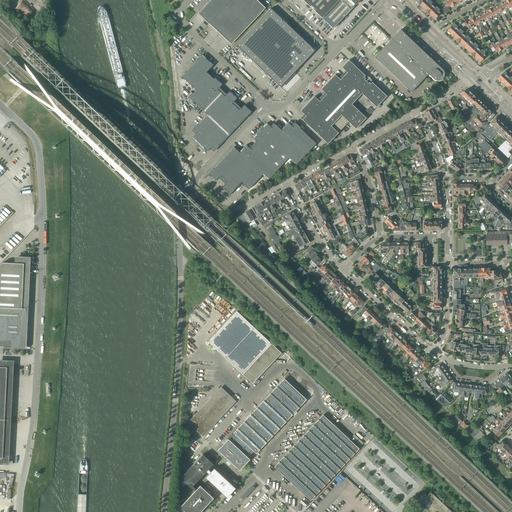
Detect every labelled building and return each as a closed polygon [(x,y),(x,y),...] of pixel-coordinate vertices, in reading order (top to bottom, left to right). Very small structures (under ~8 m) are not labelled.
[(23,0),(15,9),(26,19),(34,11),(23,0)] [(198,14),(209,24),(226,6),(219,0),(211,0),(203,8),(198,14)] [(231,0),(226,6),(237,16),(252,0),(231,0)] [(256,0),(252,0),(237,16),(248,27),(265,8),(256,0)] [(302,0),(322,18),(339,0),(302,0)] [(339,0),(322,18),(333,29),(354,7),(353,6),(355,5),(360,0),(339,0)] [(424,0),(420,6),(423,9),(431,1),(429,0),(428,1),(426,0),(424,0)] [(425,11),(427,13),(433,6),(431,4),(432,3),(431,1),(423,9),(425,11)] [(508,12),(506,8),(503,3),(498,5),(502,12),(505,11),(506,13),(508,12)] [(209,24),(220,34),(237,16),(226,6),(209,24)] [(429,15),(431,16),(438,9),(436,7),(435,8),(433,6),(427,13),(429,15)] [(492,8),(490,10),(493,17),(496,15),(497,18),(499,17),(494,8),(492,9),(492,8)] [(236,46),(265,73),(280,87),(315,51),(271,9),(236,46)] [(438,9),(431,16),(434,20),(440,13),(438,11),(439,10),(438,9)] [(487,11),(485,12),(490,22),(492,21),(491,18),(493,17),(490,10),(487,11)] [(481,15),(485,22),(486,24),(490,22),(485,12),(481,15)] [(481,15),(476,17),(481,26),(483,25),(482,23),(485,22),(481,15)] [(237,16),(220,34),(231,45),(248,27),(237,16)] [(474,18),(472,19),(476,26),(478,25),(480,27),(481,26),(476,17),(475,18),(474,18)] [(476,26),(472,19),(469,21),(470,21),(468,22),(469,24),(473,31),(474,30),(473,28),(476,26)] [(447,31),(450,35),(456,28),(458,27),(454,24),(447,31)] [(450,35),(454,38),(461,31),(460,29),(459,30),(456,28),(450,35)] [(400,30),(397,33),(374,57),(411,92),(428,74),(433,79),(434,80),(435,80),(436,81),(437,81),(438,81),(439,81),(440,81),(441,80),(442,80),(442,79),(443,78),(444,77),(444,76),(444,75),(444,74),(444,73),(444,72),(444,71),(443,71),(443,70),(442,70),(400,30)] [(455,40),(458,42),(464,35),(462,33),(463,32),(461,31),(454,38),(456,40),(455,40)] [(460,44),(461,45),(469,38),(467,36),(466,37),(464,35),(458,42),(460,44)] [(461,45),(465,49),(471,42),(469,40),(470,39),(469,38),(461,45)] [(501,38),(500,39),(505,48),(509,46),(505,38),(502,39),(501,38)] [(499,41),(496,43),(500,51),(503,49),(505,48),(500,39),(498,40),(499,41)] [(465,49),(469,52),(476,44),(474,43),(473,44),(471,42),(465,49)] [(500,51),(496,43),(493,43),(493,42),(491,44),(492,45),(493,47),(495,51),(496,53),(498,52),(500,51)] [(470,54),(472,56),(478,49),(480,48),(478,46),(476,44),(469,52),(470,54)] [(474,57),(476,59),(483,51),(482,50),(480,51),(478,49),(472,56),(474,58),(474,57)] [(483,51),(476,59),(480,62),(486,56),(484,54),(485,53),(483,51)] [(189,98),(196,104),(219,81),(217,79),(215,77),(214,79),(206,72),(212,67),(212,66),(213,65),(212,64),(204,56),(202,55),(201,56),(182,77),(196,90),(189,98)] [(374,84),(372,82),(371,84),(369,82),(368,83),(364,80),(365,79),(364,77),(365,76),(349,60),(342,68),(345,71),(347,73),(344,76),(340,80),(338,78),(335,75),(328,82),(321,89),(325,93),(326,95),(323,98),(320,102),(318,100),(314,97),(307,104),(300,111),(304,115),(306,116),(302,120),(328,144),(338,133),(349,122),(356,129),(366,118),(352,104),(362,94),(368,99),(376,107),(376,108),(387,96),(374,84)] [(497,79),(501,83),(507,76),(505,74),(506,73),(505,71),(497,79)] [(501,83),(505,86),(511,78),(510,77),(509,78),(507,76),(501,83)] [(196,104),(204,111),(221,93),(218,90),(221,86),(223,84),(221,83),(219,81),(196,104)] [(468,101),(474,107),(479,101),(467,90),(460,94),(459,94),(460,94),(462,97),(461,98),(466,103),(468,101)] [(204,111),(207,115),(211,118),(234,95),(231,92),(230,91),(229,92),(225,97),(221,93),(204,111)] [(234,95),(211,118),(218,125),(236,107),(232,104),(236,99),(237,98),(236,97),(234,95)] [(411,104),(413,102),(408,98),(407,100),(406,99),(404,101),(403,100),(402,102),(406,106),(408,105),(410,103),(411,104)] [(452,110),(456,108),(451,99),(447,101),(452,110)] [(465,126),(474,135),(486,122),(487,123),(494,116),(479,101),(474,107),(470,111),(466,115),(462,120),(465,126)] [(218,125),(227,133),(231,130),(233,132),(252,112),(246,106),(244,105),(243,106),(239,110),(236,107),(218,125)] [(427,117),(434,114),(437,112),(438,112),(440,111),(438,106),(425,113),(427,117)] [(461,111),(466,115),(470,111),(465,106),(461,111)] [(434,122),(436,121),(440,119),(439,117),(436,118),(434,114),(427,117),(430,122),(433,120),(434,122)] [(193,139),(199,145),(218,125),(211,118),(207,115),(194,129),(197,133),(193,137),(192,138),(193,139)] [(493,128),(497,132),(504,125),(496,117),(490,123),(494,127),(493,128)] [(437,126),(439,131),(448,127),(446,123),(445,123),(444,121),(442,122),(440,119),(436,121),(438,124),(437,124),(438,126),(437,126)] [(411,120),(409,122),(412,128),(414,127),(415,127),(416,129),(419,127),(415,120),(412,122),(411,120)] [(486,122),(474,135),(477,137),(481,132),(486,127),(488,125),(486,124),(487,123),(486,122)] [(260,131),(289,158),(296,165),(306,154),(281,130),(275,125),(272,128),(268,125),(267,123),(265,125),(260,131)] [(286,124),(281,130),(306,154),(317,143),(297,124),(293,128),(289,124),(288,123),(286,124)] [(404,124),(400,127),(403,133),(405,131),(408,135),(410,134),(404,124)] [(218,125),(199,145),(205,151),(206,151),(207,152),(208,151),(212,147),(216,150),(229,136),(227,134),(227,133),(218,125)] [(503,136),(506,139),(511,133),(511,132),(504,125),(497,132),(502,137),(503,136)] [(439,131),(441,136),(452,131),(455,129),(457,128),(455,126),(451,130),(451,129),(449,130),(448,127),(439,131)] [(400,127),(395,129),(402,142),(404,141),(404,140),(401,134),(403,133),(400,127)] [(395,129),(391,132),(394,138),(397,136),(400,143),(400,142),(401,143),(402,142),(395,129)] [(441,136),(443,140),(449,138),(448,135),(452,134),(457,131),(456,131),(457,130),(455,129),(452,131),(441,136)] [(258,143),(255,147),(278,169),(289,158),(260,131),(254,137),(253,138),(254,139),(258,143)] [(505,140),(503,143),(507,146),(509,145),(511,148),(511,147),(511,133),(506,139),(505,140)] [(386,134),(382,136),(385,143),(388,141),(392,149),(389,150),(391,153),(391,152),(395,150),(392,144),(386,134)] [(489,142),(485,138),(481,134),(479,136),(487,144),(489,142)] [(443,140),(445,145),(455,141),(459,138),(458,137),(455,139),(453,140),(452,137),(449,138),(443,140)] [(445,145),(447,150),(453,147),(457,146),(456,143),(460,140),(459,138),(455,141),(445,145)] [(377,139),(373,141),(376,147),(379,146),(381,150),(383,153),(385,152),(383,149),(377,139)] [(492,158),(491,159),(492,161),(495,163),(496,162),(500,166),(505,161),(483,140),(478,146),(481,149),(484,151),(492,158)] [(373,141),(369,144),(376,156),(378,155),(376,152),(374,149),(376,147),(373,141)] [(503,143),(501,145),(506,151),(507,150),(508,151),(508,150),(509,151),(511,148),(509,145),(507,146),(503,143)] [(364,146),(368,153),(369,154),(371,153),(372,155),(374,157),(376,156),(369,144),(364,146)] [(416,148),(418,153),(424,150),(423,145),(422,146),(421,144),(417,145),(416,144),(410,147),(411,150),(416,148)] [(239,152),(245,158),(256,168),(263,175),(268,180),(278,169),(255,147),(251,150),(247,146),(246,145),(245,146),(239,152)] [(506,151),(501,145),(498,148),(508,158),(511,155),(508,152),(509,151),(508,150),(508,151),(507,150),(506,151)] [(368,153),(364,146),(362,148),(362,149),(359,150),(362,156),(369,168),(374,165),(369,154),(368,153)] [(220,176),(224,179),(245,158),(239,152),(234,147),(208,174),(214,180),(215,181),(216,180),(220,176)] [(450,154),(451,156),(452,156),(455,154),(457,153),(456,152),(455,152),(453,147),(447,150),(449,155),(450,154)] [(415,157),(416,159),(426,155),(424,150),(418,153),(419,156),(415,157)] [(421,160),(422,162),(428,160),(426,155),(416,159),(414,159),(411,161),(408,161),(409,163),(414,162),(421,160)] [(447,165),(453,169),(459,161),(456,159),(455,162),(452,159),(453,158),(452,156),(451,156),(445,159),(447,165)] [(344,157),(340,160),(346,171),(348,170),(345,165),(347,163),(344,157)] [(245,158),(224,179),(227,183),(223,187),(222,188),(230,195),(242,182),(256,168),(245,158)] [(490,159),(484,159),(484,169),(491,169),(491,168),(492,168),(492,167),(499,167),(495,163),(492,161),(491,159),(490,159)] [(340,160),(335,162),(339,168),(341,167),(343,171),(345,174),(347,173),(346,171),(340,160)] [(412,168),(413,171),(419,169),(430,165),(428,160),(422,162),(419,163),(419,166),(412,168)] [(459,161),(453,169),(459,174),(459,173),(465,173),(465,168),(465,164),(461,163),(459,161)] [(335,162),(331,165),(338,177),(340,176),(336,169),(339,168),(335,162)] [(331,165),(326,167),(331,175),(334,174),(336,178),(338,177),(331,165)] [(419,169),(413,171),(414,173),(417,172),(418,173),(420,172),(421,174),(431,170),(430,165),(419,169)] [(326,167),(322,170),(329,182),(330,181),(329,179),(329,178),(329,177),(331,175),(326,167)] [(351,170),(353,173),(354,176),(360,173),(357,167),(351,170)] [(263,175),(256,168),(242,182),(249,189),(263,175)] [(373,170),(375,176),(383,174),(385,173),(384,171),(383,168),(380,169),(380,168),(373,170)] [(317,172),(321,178),(322,180),(324,179),(327,184),(329,183),(329,182),(322,170),(317,172)] [(313,174),(309,177),(314,187),(319,184),(313,174)] [(376,176),(378,184),(385,181),(383,174),(375,176),(376,176)] [(346,190),(351,188),(362,185),(359,175),(349,181),(350,185),(345,188),(346,190)] [(309,177),(304,179),(310,189),(312,188),(314,187),(309,177)] [(511,183),(505,177),(502,180),(505,184),(507,182),(511,185),(511,183)] [(300,182),(305,191),(307,190),(309,193),(311,192),(310,189),(304,179),(300,182)] [(509,187),(505,184),(502,180),(499,183),(501,185),(499,187),(504,192),(509,187)] [(378,184),(380,191),(388,189),(386,181),(385,181),(378,184)] [(303,192),(305,191),(300,182),(297,183),(298,184),(295,186),(298,192),(301,190),(303,192)] [(474,184),(468,184),(469,191),(469,194),(474,194),(474,191),(476,191),(476,186),(474,186),(474,184)] [(380,191),(382,199),(390,196),(388,189),(380,191)] [(285,190),(281,192),(284,198),(287,197),(289,200),(291,199),(285,190)] [(350,199),(353,198),(364,195),(363,190),(356,191),(357,194),(352,195),(349,197),(350,199)] [(281,192),(276,194),(283,206),(285,205),(284,203),(282,200),(284,198),(281,192)] [(276,194),(272,197),(276,203),(278,202),(281,207),(283,206),(276,194)] [(481,200),(484,202),(488,198),(484,194),(482,196),(481,194),(477,198),(480,200),(481,200)] [(383,206),(391,204),(393,203),(394,203),(393,201),(391,202),(390,196),(382,199),(384,206),(383,206)] [(272,197),(268,199),(273,209),(274,211),(276,210),(273,204),(276,203),(272,197)] [(482,205),(484,206),(480,210),(479,212),(480,214),(482,211),(484,209),(492,201),(488,198),(484,202),(482,205)] [(268,199),(263,202),(267,208),(269,207),(270,209),(270,208),(271,210),(273,209),(268,199)] [(309,205),(312,209),(319,206),(315,199),(312,201),(313,203),(309,205)] [(352,206),(353,208),(366,205),(365,200),(359,201),(359,204),(352,206)] [(487,209),(489,211),(496,204),(492,201),(484,209),(485,210),(486,210),(486,211),(487,209)] [(267,208),(263,202),(259,204),(264,214),(266,213),(264,209),(267,208)] [(391,204),(383,206),(385,213),(392,211),(391,211),(393,210),(394,209),(393,205),(394,205),(394,204),(393,204),(393,203),(391,204)] [(264,214),(259,204),(254,207),(258,213),(255,214),(262,226),(269,222),(268,221),(267,219),(263,221),(260,216),(264,214)] [(312,209),(314,214),(324,208),(321,204),(319,206),(312,209)] [(488,217),(490,218),(499,208),(496,204),(489,211),(491,213),(488,217)] [(314,214),(317,218),(326,213),(324,208),(314,214)] [(496,219),(497,218),(498,216),(503,211),(499,208),(490,218),(489,219),(490,221),(494,217),(496,219)] [(367,210),(361,211),(358,212),(360,221),(362,221),(369,219),(368,215),(369,215),(367,210)] [(243,214),(248,223),(254,220),(249,211),(243,214)] [(283,219),(281,220),(282,223),(285,221),(295,216),(292,211),(286,215),(282,217),(283,219)] [(387,214),(388,216),(383,221),(388,226),(393,221),(390,218),(396,212),(395,211),(394,212),(387,214)] [(494,225),(496,226),(507,215),(503,211),(498,216),(497,218),(499,220),(494,225)] [(317,218),(319,222),(328,217),(326,213),(317,218)] [(507,215),(496,226),(492,230),(494,232),(504,221),(506,223),(511,218),(510,218),(507,215)] [(287,225),(287,226),(297,220),(295,216),(285,221),(287,225)] [(319,222),(322,227),(328,223),(327,221),(329,219),(328,217),(319,222)] [(346,219),(335,225),(333,226),(334,228),(344,223),(346,225),(348,224),(346,219)] [(393,221),(388,226),(392,230),(393,231),(400,231),(400,224),(403,221),(401,219),(398,222),(398,223),(397,224),(393,221)] [(286,232),(290,230),(300,225),(297,220),(287,226),(289,229),(285,230),(286,232)] [(437,222),(432,222),(432,230),(441,230),(441,222),(441,220),(438,220),(437,221),(437,222)] [(432,230),(432,222),(423,223),(423,231),(432,230)] [(324,231),(326,236),(333,232),(332,230),(334,228),(333,226),(324,231)] [(360,232),(361,233),(366,239),(372,235),(367,229),(366,230),(364,228),(360,231),(360,232)] [(292,235),(295,239),(304,234),(302,229),(296,233),(292,235)] [(352,241),(346,247),(352,252),(357,247),(356,247),(359,244),(355,239),(354,238),(351,231),(349,232),(348,232),(351,240),(352,241)] [(506,231),(493,232),(486,232),(486,234),(485,234),(486,245),(506,245),(506,244),(509,244),(509,234),(506,234),(506,231)] [(333,232),(326,236),(329,240),(332,238),(333,240),(336,238),(333,232)] [(366,239),(361,233),(356,237),(360,243),(366,239)] [(295,239),(297,243),(307,238),(304,234),(295,239)] [(307,238),(297,243),(299,248),(309,243),(307,238)] [(418,257),(418,258),(426,258),(426,250),(426,242),(423,243),(423,249),(418,249),(418,255),(417,255),(417,257),(418,257)] [(393,254),(389,261),(391,263),(395,257),(395,253),(398,253),(398,250),(398,243),(393,243),(393,254)] [(304,258),(306,259),(313,251),(314,250),(311,246),(306,251),(308,254),(304,258)] [(340,251),(347,258),(352,252),(346,247),(344,250),(341,248),(340,250),(340,251)] [(312,259),(312,260),(316,255),(317,254),(313,251),(306,259),(308,261),(309,262),(312,259)] [(316,255),(312,260),(309,263),(314,268),(320,261),(319,260),(320,259),(316,255)] [(366,255),(360,261),(366,266),(371,261),(366,255)] [(0,308),(22,309),(23,271),(29,272),(29,259),(19,258),(18,264),(3,263),(0,265),(0,308)] [(426,258),(418,258),(418,267),(418,273),(421,273),(421,267),(426,267),(426,258)] [(360,261),(356,266),(361,271),(364,268),(367,271),(369,269),(366,266),(360,261)] [(376,264),(370,270),(372,271),(373,272),(376,269),(378,266),(376,264)] [(319,269),(324,274),(329,269),(325,266),(324,267),(323,265),(319,269)] [(433,267),(433,277),(441,277),(441,269),(441,268),(441,267),(440,267),(433,267)] [(453,269),(453,289),(461,289),(461,285),(464,285),(464,280),(460,280),(460,277),(464,277),(463,269),(463,268),(458,269),(453,269)] [(481,269),(480,269),(481,283),(481,287),(483,286),(483,279),(483,277),(489,277),(489,271),(489,269),(486,269),(486,268),(481,268),(481,269)] [(302,272),(308,278),(312,273),(314,275),(318,271),(316,269),(312,273),(310,271),(307,274),(303,271),(302,272)] [(319,284),(320,286),(333,273),(329,269),(324,274),(321,278),(323,280),(320,283),(319,284)] [(472,269),(463,269),(464,277),(464,280),(464,285),(467,285),(467,277),(472,277),(472,269)] [(480,269),(472,269),(472,277),(478,277),(478,279),(478,283),(481,283),(480,269)] [(497,271),(489,271),(489,277),(489,282),(492,282),(493,282),(493,281),(493,279),(498,273),(497,272),(497,271)] [(368,277),(373,282),(378,277),(373,272),(368,277)] [(331,281),(336,276),(333,273),(320,286),(321,287),(323,285),(323,286),(327,282),(329,284),(331,281)] [(373,282),(377,285),(387,275),(385,273),(380,278),(378,277),(373,282)] [(502,281),(500,273),(499,274),(498,273),(493,279),(493,281),(493,282),(492,282),(493,285),(490,286),(491,289),(497,288),(496,285),(498,285),(497,282),(502,281)] [(377,285),(380,289),(385,283),(383,281),(388,276),(387,275),(377,285)] [(328,288),(330,290),(340,280),(336,276),(331,281),(333,283),(331,286),(330,286),(328,288)] [(430,285),(433,285),(441,285),(441,277),(433,277),(430,277),(430,279),(430,285)] [(335,288),(337,290),(339,288),(343,283),(340,280),(330,290),(329,291),(327,293),(328,294),(330,293),(335,288)] [(382,293),(383,294),(391,285),(393,282),(392,281),(390,283),(387,281),(385,283),(380,289),(383,291),(382,293)] [(333,302),(336,298),(347,286),(343,283),(339,288),(337,290),(336,291),(338,293),(335,296),(331,300),(333,302)] [(385,293),(388,296),(393,290),(391,288),(393,286),(391,285),(383,294),(384,295),(385,293)] [(433,285),(433,293),(441,294),(441,285),(433,285)] [(461,289),(453,289),(453,294),(460,294),(460,295),(464,295),(464,285),(461,285),(461,289)] [(344,293),(346,295),(351,290),(347,286),(336,298),(337,300),(341,296),(344,293)] [(389,299),(390,300),(401,289),(399,287),(395,292),(393,290),(388,296),(390,298),(389,299)] [(502,290),(502,288),(489,292),(490,294),(493,293),(494,295),(491,296),(491,298),(506,294),(505,289),(502,290)] [(392,300),(395,303),(400,297),(398,296),(403,291),(401,289),(390,300),(391,302),(392,300)] [(342,303),(344,304),(354,293),(351,290),(346,295),(348,297),(342,303)] [(399,306),(410,294),(412,292),(410,290),(408,292),(404,298),(402,296),(400,297),(395,303),(399,306)] [(354,293),(344,304),(342,306),(343,308),(349,301),(351,304),(358,297),(354,293)] [(433,296),(433,302),(441,302),(441,294),(433,293),(431,293),(428,293),(420,293),(420,296),(433,296)] [(399,306),(402,310),(408,304),(405,302),(407,300),(409,299),(412,296),(410,294),(399,306)] [(363,302),(358,297),(351,304),(354,308),(357,305),(358,307),(362,302),(363,302)] [(494,308),(497,307),(509,304),(508,299),(501,301),(502,304),(493,306),(494,308)] [(408,304),(402,310),(406,313),(409,310),(410,312),(413,309),(415,306),(413,304),(410,307),(408,304)] [(504,311),(511,308),(509,304),(497,307),(498,309),(499,309),(500,312),(504,311)] [(366,316),(367,317),(372,312),(368,308),(367,309),(364,306),(357,314),(360,317),(363,314),(363,313),(366,316)] [(22,309),(0,308),(0,340),(15,342),(14,347),(25,348),(25,340),(20,339),(22,309)] [(409,316),(415,321),(424,311),(421,308),(415,314),(413,312),(409,316)] [(500,317),(511,313),(511,312),(511,308),(504,311),(500,312),(501,314),(499,315),(499,316),(498,316),(498,317),(500,317)] [(281,353),(237,311),(208,342),(253,384),(281,353)] [(415,321),(420,326),(424,322),(420,319),(427,312),(424,311),(415,321)] [(372,312),(367,317),(365,318),(368,321),(367,322),(366,321),(360,328),(362,329),(364,327),(375,315),(372,312)] [(511,313),(500,317),(499,317),(500,319),(502,319),(503,321),(511,318),(511,313)] [(379,319),(375,315),(364,327),(366,329),(370,325),(369,324),(372,322),(374,324),(379,319)] [(502,324),(503,326),(511,323),(511,318),(503,321),(504,324),(502,324)] [(383,322),(379,319),(374,324),(378,327),(379,326),(380,328),(384,324),(382,323),(383,322)] [(420,326),(426,332),(434,323),(434,319),(432,319),(430,322),(431,322),(428,326),(424,322),(420,326)] [(434,323),(426,332),(425,332),(429,336),(434,330),(432,328),(436,325),(434,323)] [(511,323),(503,326),(499,327),(500,330),(500,331),(504,330),(504,328),(509,327),(510,330),(511,329),(511,323)] [(370,337),(373,340),(375,338),(382,330),(379,327),(376,332),(370,337)] [(385,332),(390,337),(395,332),(390,327),(388,329),(386,327),(385,329),(384,328),(382,330),(375,338),(377,341),(380,338),(380,337),(385,332)] [(388,342),(385,346),(387,347),(399,335),(395,332),(390,337),(388,339),(389,341),(388,342)] [(395,342),(397,343),(402,338),(399,335),(387,347),(389,349),(395,342)] [(395,350),(397,352),(398,350),(406,342),(402,338),(397,343),(400,346),(395,350)] [(460,340),(457,339),(456,341),(457,342),(457,343),(452,342),(450,349),(457,351),(459,341),(460,340)] [(463,342),(461,341),(459,341),(457,351),(464,352),(465,345),(462,344),(463,342)] [(398,350),(397,352),(394,354),(396,356),(399,354),(398,353),(400,351),(402,353),(405,350),(410,345),(406,342),(398,350)] [(464,352),(471,354),(473,348),(473,346),(473,343),(470,343),(470,345),(466,344),(465,345),(464,352)] [(479,355),(480,349),(481,343),(478,343),(477,348),(476,348),(476,346),(473,346),(473,348),(471,354),(479,355)] [(487,355),(487,346),(487,344),(481,343),(480,349),(479,355),(481,355),(481,357),(483,358),(483,355),(487,355)] [(400,359),(402,361),(413,349),(410,345),(405,350),(407,352),(404,355),(400,359)] [(410,355),(412,357),(417,352),(413,349),(402,361),(404,363),(408,358),(407,358),(410,355)] [(410,367),(412,365),(421,356),(417,352),(412,357),(410,359),(412,362),(411,362),(408,365),(410,367)] [(416,366),(417,367),(419,364),(424,359),(421,356),(412,365),(415,368),(416,366)] [(419,364),(417,367),(414,371),(416,372),(419,369),(421,371),(423,370),(429,365),(430,364),(428,362),(424,359),(419,364)] [(2,362),(2,367),(0,366),(0,463),(8,464),(8,456),(3,455),(7,375),(12,375),(13,362),(2,362)] [(429,377),(430,377),(433,375),(443,368),(440,364),(434,368),(436,370),(428,376),(429,377)] [(436,379),(440,376),(446,372),(443,368),(433,375),(430,377),(432,379),(435,376),(436,379)] [(437,381),(439,383),(449,376),(446,372),(440,376),(442,378),(437,381)] [(507,373),(503,376),(511,387),(511,383),(509,380),(511,378),(507,373)] [(417,378),(421,383),(426,379),(423,374),(417,378)] [(452,380),(449,376),(439,383),(442,387),(452,380)] [(511,387),(503,376),(499,379),(504,385),(505,387),(507,385),(510,389),(511,387)] [(236,467),(239,470),(250,460),(246,456),(252,450),(256,453),(306,400),(284,379),(234,433),(218,450),(236,467)] [(495,382),(503,392),(505,395),(507,393),(505,391),(501,386),(504,385),(499,379),(495,382)] [(459,393),(459,391),(460,384),(455,383),(454,383),(453,382),(452,383),(451,390),(454,390),(453,392),(459,393)] [(501,393),(503,392),(495,382),(491,385),(496,391),(498,389),(501,393)] [(221,387),(188,423),(203,437),(236,401),(221,387)] [(447,408),(450,405),(450,404),(441,396),(437,400),(445,408),(446,406),(447,408)] [(486,408),(489,414),(501,408),(498,402),(496,403),(493,405),(486,408)] [(274,467),(310,501),(359,449),(323,415),(274,467)] [(455,418),(460,423),(463,420),(458,415),(455,418)] [(502,418),(504,420),(510,425),(511,422),(511,419),(508,416),(506,418),(504,416),(502,418)] [(499,422),(500,424),(506,429),(510,425),(504,420),(502,421),(501,420),(499,422)] [(494,424),(497,427),(502,433),(506,429),(500,424),(499,425),(495,422),(494,424)] [(469,433),(477,441),(484,435),(482,432),(483,431),(481,429),(483,427),(481,425),(469,431),(469,432),(469,433)] [(502,433),(497,427),(495,429),(493,428),(491,430),(499,437),(502,433)] [(499,449),(501,450),(506,444),(502,441),(495,448),(497,450),(499,449)] [(503,456),(505,454),(510,448),(506,444),(501,450),(503,452),(501,454),(503,456)] [(178,510),(180,511),(200,511),(214,498),(200,486),(196,490),(193,486),(213,464),(203,454),(179,480),(184,485),(186,483),(191,488),(195,491),(178,510)] [(452,511),(430,491),(427,495),(425,494),(424,495),(425,497),(420,502),(430,511),(452,511)]
